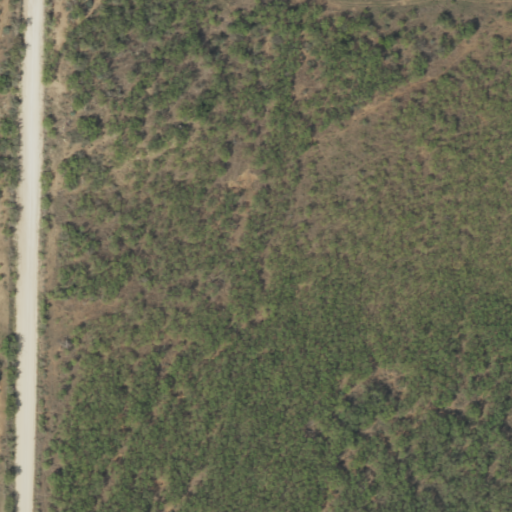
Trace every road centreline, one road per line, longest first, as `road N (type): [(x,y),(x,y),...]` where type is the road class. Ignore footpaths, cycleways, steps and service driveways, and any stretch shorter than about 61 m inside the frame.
road 1 (residential): [(511,261),(468,328),(146,358),(115,409),(123,489),(101,511)]
road 2 (residential): [(4,511),(10,0)]
